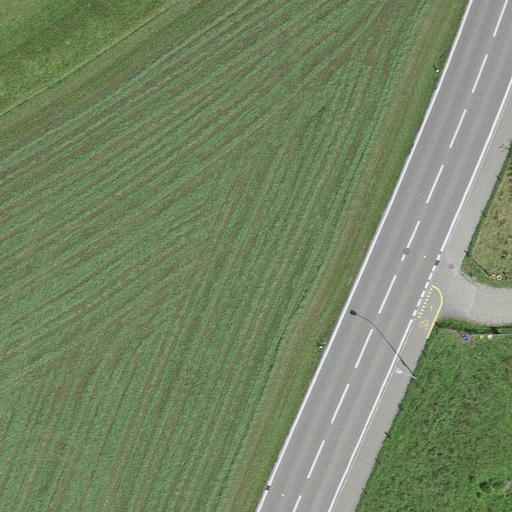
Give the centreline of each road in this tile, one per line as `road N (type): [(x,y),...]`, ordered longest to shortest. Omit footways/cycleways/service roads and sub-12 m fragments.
road 1 (secondary): [(510,0),(298,511)]
road 2 (track): [(398,274),(478,306),(511,304)]
